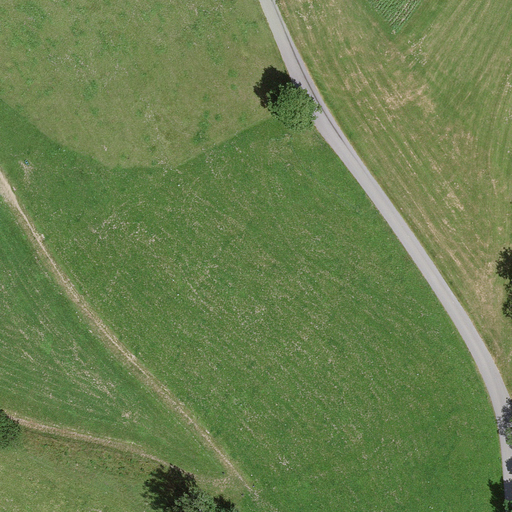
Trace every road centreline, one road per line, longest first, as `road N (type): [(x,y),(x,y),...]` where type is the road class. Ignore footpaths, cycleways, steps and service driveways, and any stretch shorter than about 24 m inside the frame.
road 1 (track): [(266,0),(325,121),(450,301),(493,379),(511,497)]
road 2 (track): [(233,468),(86,312),(0,175)]
